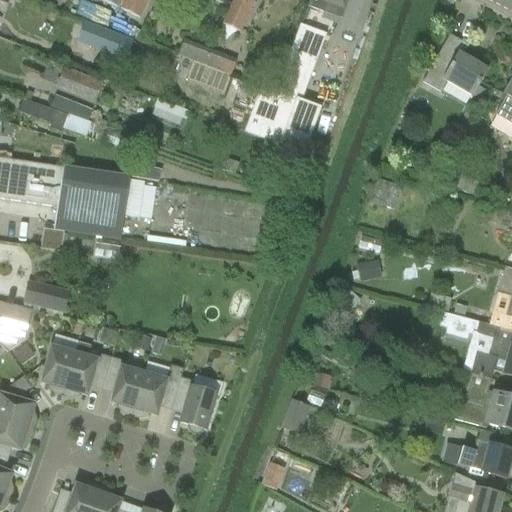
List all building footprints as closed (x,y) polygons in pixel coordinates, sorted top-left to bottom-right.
[(97,0),(139,20),(148,0),(97,0)] [(235,0),(224,26),(241,33),(255,0),(235,0)] [(310,0),(308,8),(322,13),(325,5),(344,12),(348,0),(310,0)] [(131,43),(85,25),(78,43),(124,61),(131,43)] [(244,134),(304,156),(321,110),(301,102),(325,36),(301,27),(276,93),(261,88),(244,134)] [(478,88),(487,72),(460,57),(466,46),(449,36),(422,84),(441,95),(447,84),(472,99),(472,98),(478,88)] [(204,67),(211,51),(184,41),(178,57),(204,67)] [(211,51),(204,67),(230,77),(236,61),(211,51)] [(262,65),(246,58),(240,73),(255,80),(262,65)] [(102,85),(63,70),(56,89),(94,104),(102,85)] [(511,82),(504,97),(506,98),(495,116),(511,125),(511,82)] [(111,94),(121,98),(124,89),(114,85),(111,94)] [(478,88),(472,98),(481,102),(486,93),(478,88)] [(504,96),(499,93),(495,99),(501,102),(504,96)] [(155,100),(150,115),(178,125),(184,111),(155,100)] [(90,124),(50,110),(23,101),(19,114),(50,125),(48,130),(62,134),(63,130),(85,138),(90,124)] [(65,170),(61,170),(8,161),(0,160),(0,200),(58,210),(65,171),(65,170)] [(158,184),(161,172),(132,164),(132,165),(128,179),(158,184)] [(127,179),(65,171),(58,210),(54,230),(120,241),(127,179)] [(478,184),(461,177),(455,191),(473,198),(478,184)] [(511,271),(503,269),(503,270),(511,271),(511,228),(509,238),(511,239),(511,271)] [(63,236),(64,234),(43,231),(40,251),(61,254),(62,244),(63,236)] [(359,281),(359,284),(374,281),(370,264),(356,267),(357,273),(359,281)] [(511,271),(503,270),(497,294),(511,298),(505,318),(511,320),(511,271)] [(69,294),(28,284),(22,306),(64,316),(69,294)] [(350,315),(361,302),(349,291),(337,304),(350,315)] [(0,304),(0,317),(29,324),(32,312),(0,304)] [(466,310),(456,307),(453,316),(464,319),(466,310)] [(29,324),(0,317),(0,347),(7,354),(25,341),(29,324)] [(511,332),(477,323),(474,335),(491,340),(487,356),(475,353),(469,376),(490,382),(493,373),(511,378),(511,332)] [(114,349),(116,341),(118,335),(118,334),(103,330),(99,344),(106,346),(114,349)] [(51,349),(41,385),(46,386),(46,388),(47,389),(49,392),(52,395),(55,397),(61,399),(74,355),(77,344),(78,343),(55,336),(51,349)] [(137,336),(133,351),(147,355),(151,340),(137,336)] [(165,342),(155,339),(151,355),(161,358),(165,342)] [(74,355),(61,399),(68,401),(72,401),(76,400),(79,398),(80,398),(81,396),(87,398),(91,383),(103,386),(111,360),(89,353),(91,348),(77,344),(74,355)] [(25,346),(13,356),(21,367),(34,357),(25,346)] [(131,419),(144,376),(122,369),(124,363),(111,360),(103,386),(115,390),(110,405),(116,406),(116,409),(117,409),(119,412),(121,415),(125,417),(131,419)] [(172,407),(183,371),(170,368),(166,382),(144,376),(131,419),(137,421),(141,421),(145,420),(149,418),(150,418),(151,416),(156,418),(161,403),(172,407)] [(216,397),(191,390),(193,384),(180,380),(183,371),(172,407),(184,410),(180,425),(187,427),(187,429),(188,429),(189,432),(192,434),(196,435),(200,435),(203,433),(203,434),(204,432),(205,432),(207,425),(208,426),(211,414),(210,414),(216,397)] [(332,379),(316,375),(313,388),(328,392),(332,379)] [(511,399),(487,393),(490,382),(469,376),(462,403),(458,402),(452,422),(484,430),(485,426),(511,432),(511,399)] [(0,396),(0,421),(35,432),(37,425),(37,421),(36,418),(34,414),(35,413),(32,412),(34,407),(0,396)] [(298,436),(308,409),(292,404),(283,430),(298,436)] [(427,419),(423,432),(441,437),(445,424),(427,419)] [(33,438),(35,432),(0,421),(0,458),(2,459),(2,458),(5,448),(20,453),(22,447),(24,447),(25,446),(28,444),(31,442),(33,438)] [(461,450),(457,468),(469,471),(467,475),(481,479),(482,475),(505,481),(511,455),(511,452),(504,450),(507,440),(480,433),(475,453),(461,450)] [(0,464),(2,459),(0,458),(0,497),(10,501),(13,495),(13,491),(13,487),(11,484),(12,483),(10,482),(12,476),(0,471),(0,464)] [(284,471),(269,466),(261,487),(276,492),(284,471)] [(496,511),(501,497),(475,490),(477,485),(465,480),(460,502),(471,505),(469,511),(496,511)] [(83,487),(82,487),(81,489),(75,487),(70,502),(58,497),(52,511),(91,511),(101,488),(95,485),(90,485),(86,486),(83,487)] [(101,488),(91,511),(117,511),(121,503),(115,501),(116,499),(114,499),(113,495),(110,492),(107,490),(101,488)] [(8,508),(10,501),(0,497),(0,511),(3,511),(5,511),(8,508)]
